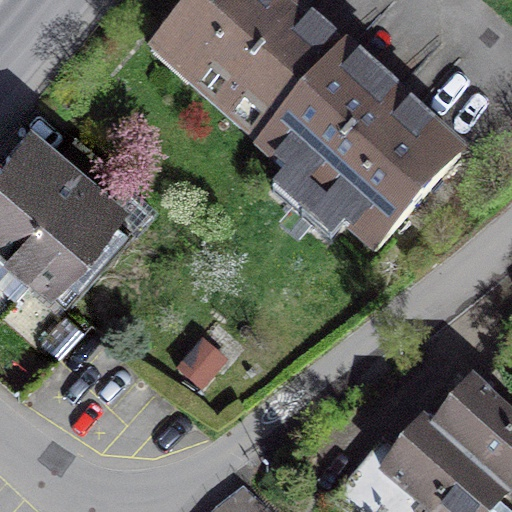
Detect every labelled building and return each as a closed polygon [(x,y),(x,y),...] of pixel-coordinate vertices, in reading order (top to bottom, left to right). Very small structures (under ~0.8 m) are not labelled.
[(280,0),(195,0),(160,40),(272,139),(345,57),(280,0)] [(346,56),(345,57),(272,139),(262,151),(376,252),(460,157),(346,56)] [(0,311),(26,281),(56,307),(128,225),(25,136),(0,164),(0,311)] [(511,360),(502,372),(511,380),(511,360)] [(505,495),(511,499),(511,380),(502,372),(483,394),(473,386),(432,434),(505,495)] [(384,472),(431,511),(509,511),(499,503),(505,495),(432,434),(423,427),(384,472)] [(267,511),(243,491),(225,511),(267,511)]
